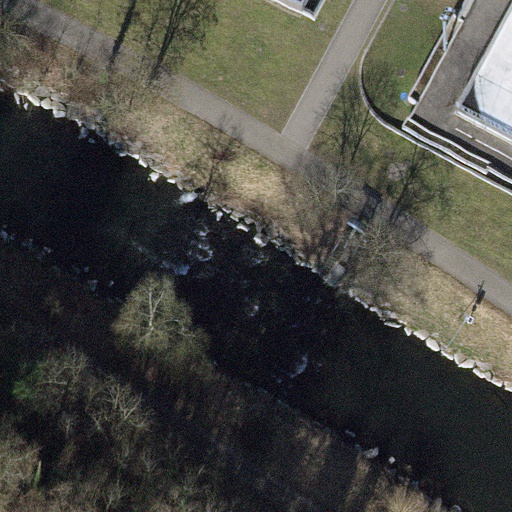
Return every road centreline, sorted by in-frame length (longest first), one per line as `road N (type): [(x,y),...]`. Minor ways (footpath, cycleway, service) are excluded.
road 1 (track): [(4,0),(239,124),(511,297)]
road 2 (track): [(308,511),(0,318)]
